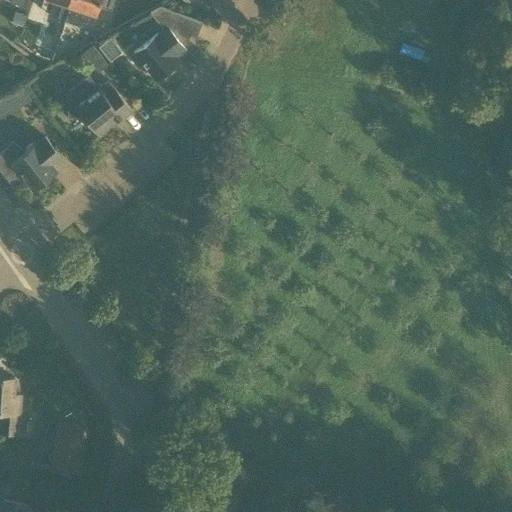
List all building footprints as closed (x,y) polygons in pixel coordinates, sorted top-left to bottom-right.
[(71,0),(70,5),(65,20),(80,26),(82,21),(85,10),(96,13),(98,6),(111,10),(114,0),(71,0)] [(186,49),(185,48),(190,35),(196,37),(202,22),(161,6),(150,12),(163,29),(158,33),(157,32),(133,51),(156,80),(180,61),(177,57),(186,49)] [(26,13),(14,10),(11,21),(22,25),(26,13)] [(108,36),(97,44),(108,59),(120,50),(108,36)] [(92,45),(82,53),(90,63),(100,54),(92,45)] [(429,75),(403,67),(384,62),(380,77),(399,82),(425,91),(429,75)] [(68,117),(82,115),(97,134),(114,121),(116,124),(132,111),(107,80),(98,87),(88,75),(64,94),(68,117)] [(23,86),(10,93),(18,107),(31,100),(23,86)] [(1,153),(0,153),(0,169),(3,173),(10,183),(12,186),(25,180),(33,190),(43,182),(52,175),(57,171),(54,167),(63,160),(45,137),(45,136),(44,137),(35,144),(10,161),(1,153)] [(0,411),(0,416),(0,432),(16,434),(18,412),(19,412),(20,395),(13,395),(14,378),(0,376),(0,411)] [(82,443),(57,439),(52,471),(78,474),(82,443)] [(25,511),(27,504),(3,500),(0,511),(25,511)]
